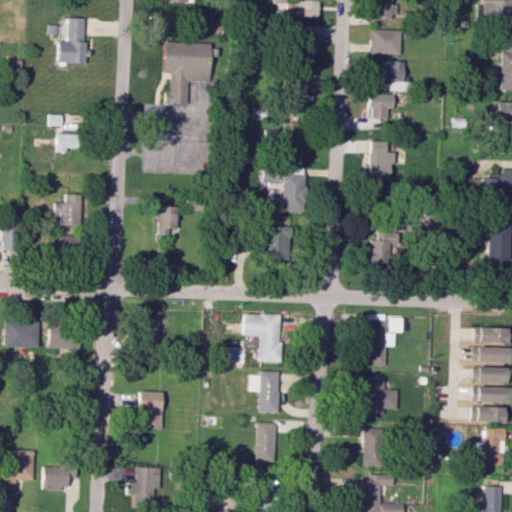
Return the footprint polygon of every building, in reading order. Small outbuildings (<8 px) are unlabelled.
[(288,0),(285,0),(285,16),(315,16),(315,1),(288,0)] [(388,0),(371,0),(371,17),(393,18),(393,3),(389,3),(388,0)] [(511,22),(511,0),(479,0),(480,23),(511,22)] [(64,40),(55,40),(54,62),(82,63),(83,17),(65,17),(64,40)] [(397,29),(368,29),(368,53),(397,54),(397,29)] [(312,32),(291,31),(289,66),(311,67),(312,32)] [(498,89),(511,89),(511,34),(499,34),(498,89)] [(161,103),(184,103),(185,81),(206,81),(207,42),(160,41),(160,72),(166,72),(166,91),(161,91),(161,103)] [(401,76),(401,61),(380,60),(380,81),(387,82),(387,90),(408,91),(408,76),(401,76)] [(303,105),(304,83),(282,83),(282,104),(303,105)] [(390,94),(365,93),(364,117),(385,117),(385,107),(390,108),(390,94)] [(511,101),(494,101),(494,120),(511,120),(511,101)] [(45,125),(73,125),(73,114),(45,113),(45,125)] [(75,133),(53,133),(53,151),(64,151),(64,147),(75,147),(75,133)] [(301,138),(284,138),(283,156),(301,157),(301,138)] [(388,180),(389,152),(383,151),(383,140),(366,140),(365,179),(388,180)] [(275,167),(259,167),(259,182),(275,183),(275,167)] [(478,177),(478,194),(509,195),(509,169),(499,168),(499,174),(490,173),(490,178),(478,177)] [(278,210),(300,211),(300,170),(279,169),(278,210)] [(78,224),(77,193),(62,194),(62,202),(51,202),(51,213),(57,212),(57,224),(78,224)] [(164,234),(165,227),(173,228),(173,206),(149,205),(149,221),(154,221),(154,233),(164,234)] [(505,223),(484,224),(485,266),(506,266),(505,223)] [(366,263),(383,262),(383,244),(393,244),(392,224),(374,224),(374,239),(365,239),(366,263)] [(287,226),(264,225),(263,260),(287,260),(287,226)] [(49,253),(72,253),(73,235),(49,234),(49,253)] [(277,314),(239,313),(239,335),(255,335),(254,361),(276,361),(277,314)] [(142,315),(141,343),(158,344),(160,316),(142,315)] [(381,332),(382,319),(363,318),(361,364),(381,365),(381,345),(389,345),(390,332),(381,332)] [(0,345),(35,347),(35,321),(0,320),(0,345)] [(507,342),(507,327),(470,326),(469,341),(507,342)] [(77,349),(78,329),(45,327),(44,349),(66,350),(66,348),(77,349)] [(468,361),(505,362),(506,346),(468,346),(468,361)] [(503,381),(503,366),(468,365),(468,381),(503,381)] [(275,370),(255,370),(255,374),(244,374),(244,390),(254,390),(253,411),(273,411),(275,370)] [(380,376),(361,376),(360,413),(382,414),(383,408),(393,408),(393,389),(380,389),(380,376)] [(467,401),(501,402),(501,386),(467,385),(467,401)] [(158,428),(159,391),(136,390),(135,409),(139,409),(139,428),(158,428)] [(501,421),(501,406),(467,405),(466,421),(501,421)] [(272,462),(273,422),(252,421),(251,461),(272,462)] [(380,427),(359,427),(358,465),(379,466),(380,427)] [(500,465),(501,428),(478,427),(478,442),(467,442),(467,453),(477,453),(477,464),(500,465)] [(0,488),(12,489),(12,479),(29,479),(30,449),(8,449),(8,469),(0,468),(0,488)] [(38,488),(64,488),(64,466),(39,466),(38,488)] [(131,500),(156,501),(157,467),(132,466),(131,500)] [(358,511),(376,511),(377,484),(389,485),(389,474),(365,474),(365,481),(358,480),(358,511)] [(496,511),(497,486),(480,485),(479,511),(496,511)] [(399,511),(399,503),(378,503),(378,511),(399,511)]
